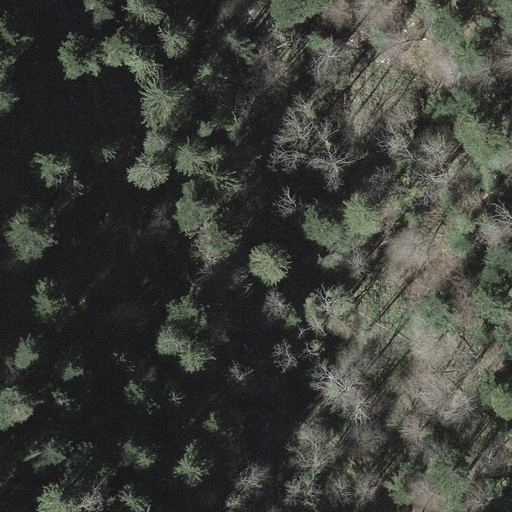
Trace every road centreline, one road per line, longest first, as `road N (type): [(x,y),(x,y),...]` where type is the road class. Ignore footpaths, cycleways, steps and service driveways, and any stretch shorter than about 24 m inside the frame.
road 1 (track): [(61,0),(99,67),(182,511)]
road 2 (track): [(363,0),(384,157),(383,327)]
road 3 (track): [(381,511),(383,327)]
